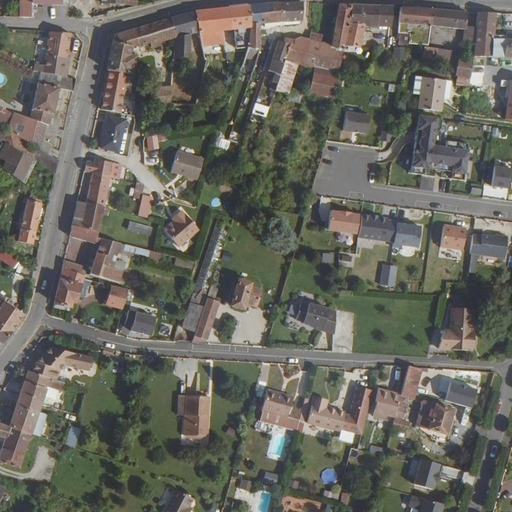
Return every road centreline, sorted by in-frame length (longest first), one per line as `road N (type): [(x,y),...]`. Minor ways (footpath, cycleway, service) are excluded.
road 1 (residential): [(35,321),(143,351),(511,370)]
road 2 (residential): [(99,26),(35,321)]
road 3 (residential): [(511,212),(367,192),(345,174)]
road 4 (tertiary): [(472,511),(511,377)]
